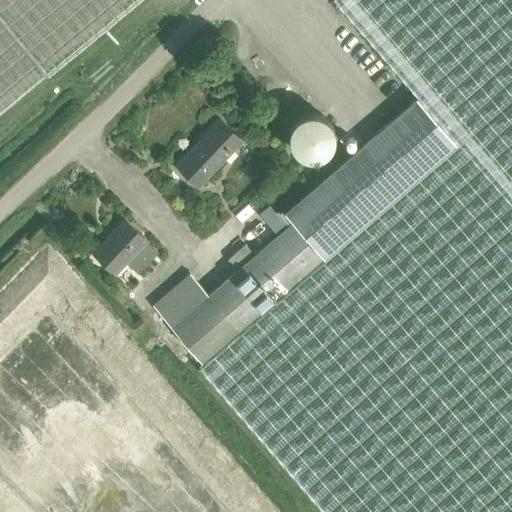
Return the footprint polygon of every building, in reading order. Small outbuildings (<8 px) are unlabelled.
[(0,0),(0,112),(146,0),(0,0)] [(152,305),(202,363),(198,367),(323,511),(511,511),(511,0),(334,0),(418,97),(284,212),(292,222),(207,294),(189,273),(152,305)] [(324,108),(288,123),(304,161),(340,145),(324,108)] [(197,187),(212,172),(242,140),(220,119),(190,151),(175,166),(197,187)] [(269,204),(259,213),(276,233),(291,220),(284,213),(280,216),(269,204)] [(115,273),(127,261),(138,272),(157,252),(146,241),(147,240),(125,219),(93,253),(115,273)] [(245,243),(229,259),(236,267),(253,251),(245,243)]
